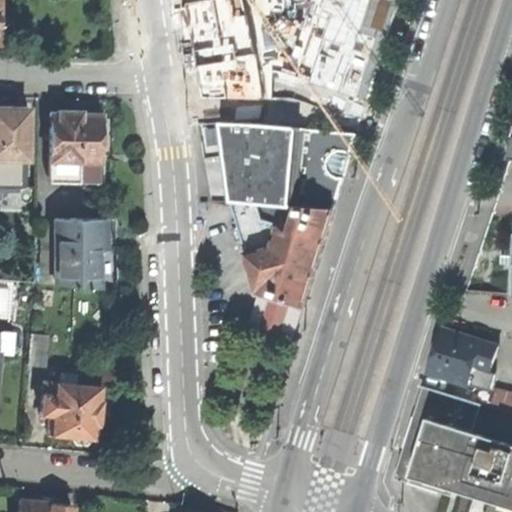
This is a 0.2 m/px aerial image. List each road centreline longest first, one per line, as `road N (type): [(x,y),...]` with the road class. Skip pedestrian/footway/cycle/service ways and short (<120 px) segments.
road 1 (secondary): [(450,0),(285,495)]
road 2 (secondary): [(358,511),(511,21)]
road 3 (residential): [(159,77),(175,210),(186,437),(206,470)]
road 4 (residential): [(0,465),(121,477),(206,470)]
road 5 (residential): [(159,77),(0,74)]
